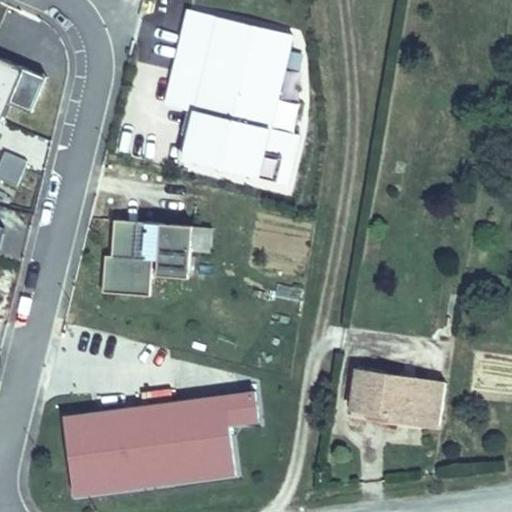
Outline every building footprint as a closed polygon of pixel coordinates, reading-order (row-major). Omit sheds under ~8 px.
[(198,114),(222,20),(193,12),(169,106),(198,114)] [(288,189),(300,140),(271,132),(295,38),(222,20),(198,114),(186,163),(288,189)] [(0,56),(0,124),(26,68),(0,56)] [(6,151),(0,163),(0,179),(17,187),(29,161),(6,151)] [(151,267),(156,267),(156,272),(187,275),(191,233),(113,225),(110,262),(104,261),(101,297),(147,302),(151,267)] [(212,253),(212,227),(196,227),(196,253),(212,253)] [(187,275),(156,272),(155,282),(186,285),(187,275)] [(511,366),(497,365),(492,408),(511,410),(511,366)] [(440,433),(446,390),(350,376),(344,413),(358,415),(357,421),(440,433)] [(222,402),(226,432),(254,429),(251,399),(222,402)] [(60,421),(69,498),(231,480),(226,432),(222,402),(60,421)]
